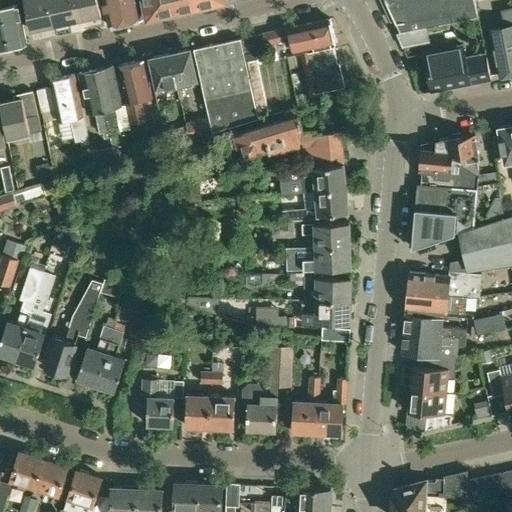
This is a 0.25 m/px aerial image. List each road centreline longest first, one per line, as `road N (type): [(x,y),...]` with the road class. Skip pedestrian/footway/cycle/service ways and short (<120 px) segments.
road 1 (residential): [(368,465),(144,458),(0,420)]
road 2 (residential): [(368,465),(399,113)]
road 3 (residential): [(0,63),(289,0)]
road 4 (residential): [(368,465),(511,440)]
road 5 (residential): [(399,113),(391,78),(350,0)]
